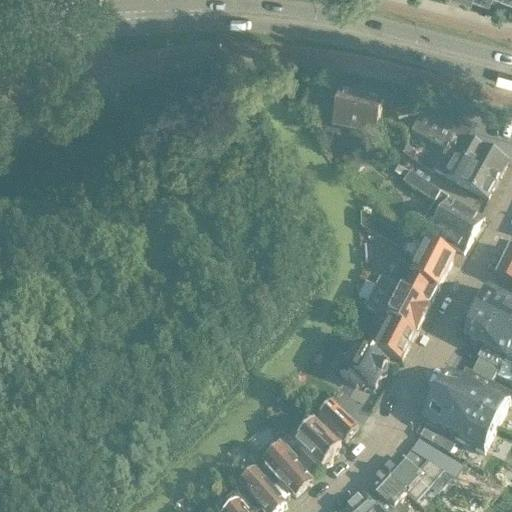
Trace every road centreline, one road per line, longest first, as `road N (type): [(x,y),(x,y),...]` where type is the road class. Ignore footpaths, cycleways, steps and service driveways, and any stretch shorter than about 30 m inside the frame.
road 1 (residential): [(316,511),(389,434),(511,207)]
road 2 (secondary): [(159,22),(312,29),(511,77)]
road 3 (secondary): [(511,58),(356,19),(204,0)]
road 4 (secondary): [(0,45),(159,22)]
road 5 (secondary): [(137,1),(0,26)]
